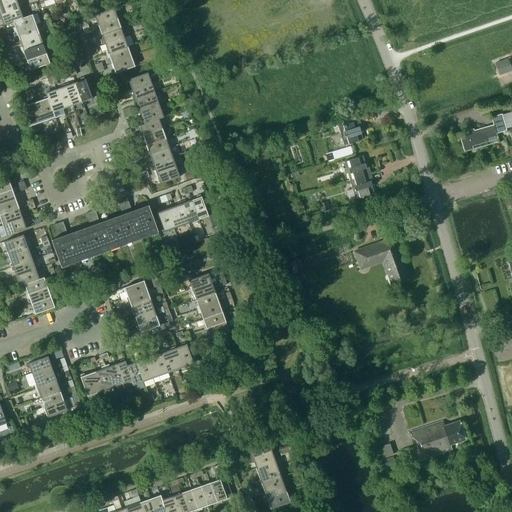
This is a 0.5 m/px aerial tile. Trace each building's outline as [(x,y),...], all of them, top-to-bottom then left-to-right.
[(0,0),(0,14),(19,8),(16,0),(9,0),(6,1),(5,0),(0,0)] [(98,25),(118,18),(114,7),(94,15),(94,16),(92,17),(93,20),(96,19),(98,25)] [(23,18),(23,17),(19,8),(0,14),(0,19),(1,19),(3,25),(12,22),(12,21),(23,18)] [(33,14),(23,17),(23,18),(12,21),(12,22),(14,27),(13,28),(14,32),(36,24),(33,14)] [(100,35),(122,27),(118,18),(98,25),(100,31),(98,31),(100,35)] [(40,34),(36,24),(14,32),(16,36),(17,36),(19,41),(40,34)] [(105,44),(125,37),(122,27),(100,35),(101,39),(103,39),(105,44)] [(43,43),(40,34),(19,41),(21,47),(19,47),(21,51),(43,43)] [(106,55),(129,46),(125,37),(105,44),(106,49),(105,50),(106,55)] [(47,53),(43,43),(21,51),(22,55),(24,54),(26,60),(47,53)] [(111,64),(132,56),(129,46),(106,55),(108,58),(109,58),(111,64)] [(50,63),(47,53),(26,60),(28,66),(27,67),(28,70),(29,70),(30,70),(50,63)] [(136,66),(132,56),(111,64),(114,69),(112,70),(113,73),(115,73),(136,66)] [(511,69),(508,58),(495,63),(499,75),(511,70),(511,69)] [(130,83),(132,89),(152,82),(149,72),(129,79),(129,80),(127,80),(128,84),(130,83)] [(81,80),(75,82),(82,102),(93,98),(85,78),(84,77),(80,78),(81,80)] [(69,82),(65,84),(73,105),(82,102),(75,82),(70,84),(69,82)] [(156,91),(152,82),(132,89),(135,95),(133,96),(134,99),(156,91)] [(62,87),(56,89),(63,109),(73,105),(65,84),(61,85),(62,87)] [(46,93),(47,95),(53,112),(54,112),(63,109),(56,89),(51,91),(50,89),(46,91),(46,92),(46,93)] [(161,106),(156,91),(134,99),(135,103),(137,103),(139,108),(149,104),(151,110),(161,106)] [(42,110),(36,112),(39,122),(55,117),(54,112),(53,112),(47,95),(43,97),(43,98),(38,100),(42,110)] [(29,126),(39,122),(36,112),(42,110),(38,100),(27,104),(26,103),(22,104),(23,106),(22,106),(29,126)] [(165,117),(161,106),(151,110),(149,104),(139,108),(143,120),(141,120),(143,124),(160,118),(160,119),(165,117)] [(496,133),(501,132),(507,130),(502,114),(491,117),(493,124),(459,135),(464,152),(499,142),(496,133)] [(360,120),(357,121),(355,115),(336,121),(344,146),(363,140),(359,128),(362,127),(360,120)] [(163,128),(160,119),(160,118),(143,124),(140,125),(142,131),(140,131),(141,136),(163,128)] [(166,137),(163,128),(141,136),(143,140),(145,139),(147,145),(166,137)] [(170,147),(166,137),(147,145),(149,150),(146,151),(148,155),(170,147)] [(289,137),(280,140),(283,148),(292,145),(289,137)] [(173,157),(170,147),(148,155),(150,159),(151,158),(153,164),(173,157)] [(347,153),(345,147),(327,154),(329,160),(347,153)] [(144,157),(141,151),(133,154),(136,160),(144,157)] [(349,180),(371,174),(369,167),(366,168),(363,156),(344,162),(349,180)] [(177,166),(173,157),(153,164),(155,170),(154,170),(155,174),(177,166)] [(180,177),(177,166),(155,174),(156,178),(158,177),(160,184),(180,177)] [(371,174),(349,180),(355,199),(374,193),(371,181),(373,181),(371,174)] [(0,193),(12,189),(10,183),(12,182),(10,179),(9,180),(9,179),(0,182),(0,193)] [(0,203),(17,197),(15,193),(14,194),(12,189),(0,193),(0,203)] [(158,198),(160,204),(169,201),(166,195),(158,198)] [(197,198),(192,200),(199,219),(209,216),(202,196),(201,195),(197,196),(197,198)] [(0,214),(19,208),(17,202),(19,202),(17,197),(0,203),(0,214)] [(149,204),(136,209),(133,210),(128,197),(118,201),(123,213),(116,216),(126,243),(159,232),(149,204)] [(186,200),(182,202),(190,223),(199,219),(192,200),(186,202),(186,200)] [(174,228),(190,223),(182,202),(177,203),(178,205),(173,206),(177,216),(171,218),(174,228)] [(320,203),(322,212),(329,210),(327,202),(320,203)] [(171,218),(177,216),(173,206),(161,211),(161,209),(157,210),(158,212),(157,212),(164,232),(174,228),(171,218)] [(0,217),(3,225),(24,217),(23,213),(21,213),(19,208),(0,214),(0,217)] [(126,243),(116,216),(100,221),(96,209),(86,213),(91,225),(84,228),(93,255),(126,243)] [(25,220),(24,217),(3,225),(6,235),(26,228),(24,221),(25,220)] [(61,267),(93,255),(84,228),(68,233),(63,221),(54,224),(58,237),(51,239),(61,267)] [(20,253),(29,249),(24,234),(4,241),(4,242),(2,243),(3,246),(5,245),(8,251),(18,247),(20,253)] [(354,252),(360,270),(383,262),(391,285),(411,277),(397,239),(395,240),(394,237),(354,252)] [(9,263),(11,267),(33,259),(29,249),(20,253),(18,247),(8,251),(12,262),(9,263)] [(33,259),(11,267),(12,271),(14,270),(16,276),(36,268),(33,259)] [(40,278),(36,268),(16,276),(18,281),(16,282),(18,286),(20,285),(20,286),(24,285),(24,284),(40,278)] [(191,290),(213,282),(209,272),(189,279),(191,285),(190,286),(191,290)] [(43,277),(40,278),(24,284),(24,285),(24,284),(26,290),(24,291),(25,295),(47,287),(43,277)] [(163,291),(159,279),(154,281),(159,292),(163,291)] [(128,297),(148,290),(144,280),(125,287),(123,288),(124,292),(126,291),(128,297)] [(157,287),(154,281),(148,283),(150,289),(157,287)] [(216,292),(213,282),(191,290),(193,294),(194,294),(196,299),(216,292)] [(50,296),(47,287),(25,295),(27,299),(29,298),(31,303),(50,296)] [(130,307),(151,299),(148,290),(128,297),(130,302),(128,303),(130,307)] [(220,302),(216,292),(196,299),(198,305),(197,306),(198,310),(220,302)] [(50,296),(31,303),(33,310),(31,310),(33,314),(34,313),(35,314),(54,307),(50,296)] [(147,318),(157,314),(151,299),(130,307),(131,311),(133,311),(135,316),(145,312),(147,318)] [(167,315),(171,313),(166,301),(162,303),(167,315)] [(223,311),(220,302),(198,310),(200,314),(201,314),(203,319),(223,311)] [(227,321),(223,311),(203,319),(205,325),(204,326),(205,329),(227,321)] [(147,318),(145,312),(135,316),(139,327),(137,328),(138,332),(140,331),(141,332),(140,332),(142,338),(148,336),(166,328),(165,323),(160,324),(157,314),(147,318)] [(230,331),(227,321),(205,329),(206,333),(208,333),(210,338),(230,331)] [(163,338),(150,342),(152,346),(164,342),(163,338)] [(174,359),(178,369),(193,364),(193,363),(191,357),(196,355),(193,345),(187,347),(186,344),(185,344),(185,342),(181,343),(181,345),(176,347),(180,357),(174,359)] [(140,351),(138,347),(126,351),(127,355),(140,351)] [(163,350),(160,351),(168,373),(178,369),(174,359),(180,357),(176,347),(165,351),(163,350)] [(153,378),(168,373),(160,351),(156,352),(157,354),(151,356),(155,366),(149,368),(153,378)] [(43,375),(53,371),(48,356),(28,363),(28,364),(26,364),(28,368),(30,367),(32,373),(41,369),(43,375)] [(139,359),(135,360),(143,382),(153,378),(149,368),(155,366),(151,356),(140,360),(139,359)] [(121,362),(115,364),(122,384),(131,381),(132,380),(126,365),(124,358),(120,360),(121,362)] [(133,385),(143,382),(135,360),(131,361),(132,363),(126,365),(132,380),(131,381),(133,385)] [(109,364),(105,366),(112,387),(122,384),(115,364),(109,366),(109,364)] [(97,393),(112,387),(105,366),(101,367),(101,369),(96,371),(99,381),(93,383),(97,393)] [(35,388),(57,380),(53,371),(43,375),(41,369),(32,373),(36,384),(34,385),(35,388)] [(87,396),(97,393),(93,383),(99,381),(96,371),(84,375),(84,373),(80,375),(87,396)] [(40,397),(60,390),(57,380),(35,388),(37,393),(38,392),(40,397)] [(13,381),(7,384),(10,392),(17,390),(13,381)] [(36,410),(64,400),(60,390),(40,397),(43,404),(35,407),(36,410)] [(132,394),(127,396),(130,403),(135,402),(132,394)] [(77,395),(64,400),(67,410),(48,417),(50,424),(83,413),(77,395)] [(123,406),(130,403),(127,396),(121,399),(123,406)] [(148,396),(142,399),(145,406),(151,404),(148,396)] [(37,414),(44,412),(45,412),(47,417),(48,417),(67,410),(64,400),(36,410),(37,414)] [(116,407),(113,400),(106,403),(109,410),(116,407)] [(451,444),(466,439),(460,421),(444,426),(443,421),(410,432),(419,461),(452,449),(451,444)] [(15,434),(0,439),(0,449),(18,443),(15,434)] [(249,455),(251,459),(272,451),(269,441),(249,449),(251,455),(249,455)] [(254,463),(256,468),(266,465),(268,471),(278,467),(272,451),(251,459),(252,463),(254,463)] [(387,459),(384,459),(386,466),(396,463),(395,463),(394,457),(387,459)] [(213,467),(215,473),(224,470),(222,464),(213,467)] [(258,480),(260,484),(281,476),(278,467),(268,471),(266,465),(256,468),(260,480),(258,480)] [(202,471),(190,476),(191,480),(203,475),(202,471)] [(232,474),(236,486),(241,484),(236,472),(232,474)] [(277,495),(287,491),(281,476),(260,484),(261,488),(263,487),(265,493),(275,489),(277,495)] [(210,482),(218,504),(222,502),(221,501),(232,497),(227,482),(222,484),(220,478),(210,482)] [(183,479),(171,483),(172,487),(184,482),(183,479)] [(162,480),(150,485),(151,489),(163,484),(162,480)] [(201,485),(208,505),(213,504),(214,505),(218,504),(210,482),(201,485)] [(191,489),(199,511),(202,509),(202,508),(208,505),(201,485),(191,489)] [(142,487),(130,492),(132,496),(144,491),(142,487)] [(181,492),(188,511),(189,511),(194,510),(194,511),(199,511),(191,489),(181,492)] [(290,502),(287,491),(277,495),(275,489),(265,493),(269,504),(267,505),(268,509),(270,508),(270,509),(290,502)] [(172,496),(177,511),(188,511),(181,492),(172,496)] [(166,511),(162,499),(160,494),(150,498),(155,511),(166,511)] [(118,496),(106,500),(107,504),(120,500),(118,496)] [(177,511),(172,496),(162,499),(166,511),(177,511)] [(155,511),(150,498),(141,502),(144,511),(155,511)] [(244,507),(248,509),(252,511),(255,505),(247,501),(244,507)] [(144,511),(141,502),(125,507),(126,511),(144,511)]
